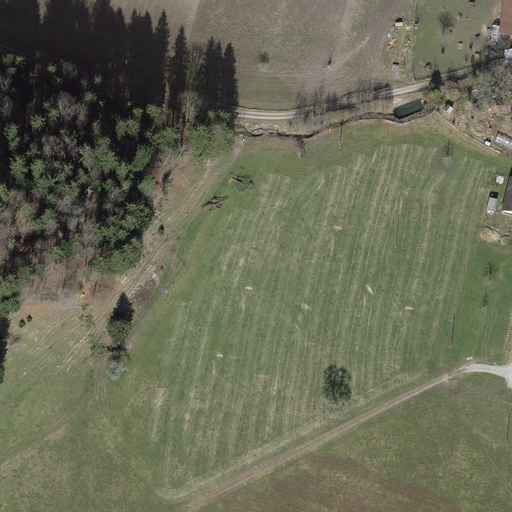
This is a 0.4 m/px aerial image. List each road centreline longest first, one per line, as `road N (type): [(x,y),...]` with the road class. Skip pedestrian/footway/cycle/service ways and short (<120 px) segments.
road 1 (track): [(191,107),(319,112),(511,64)]
road 2 (track): [(0,47),(191,107)]
